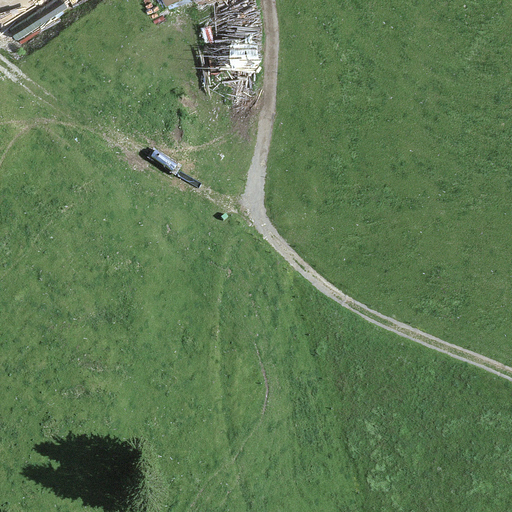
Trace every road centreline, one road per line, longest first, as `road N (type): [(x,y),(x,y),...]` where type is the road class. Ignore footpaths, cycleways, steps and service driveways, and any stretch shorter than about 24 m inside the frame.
road 1 (track): [(264,0),(270,61),(255,214),(294,267),(369,317),(511,370)]
road 2 (track): [(0,58),(255,214)]
